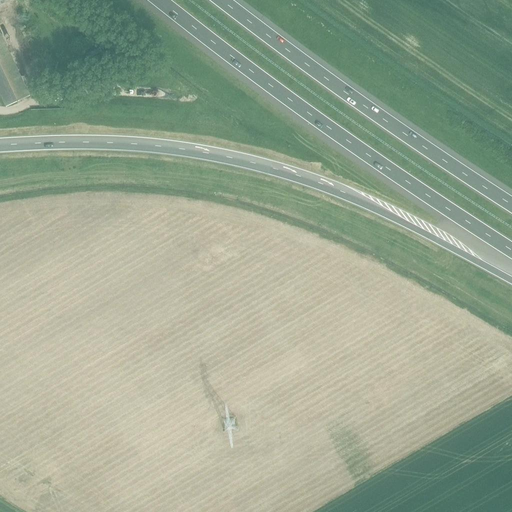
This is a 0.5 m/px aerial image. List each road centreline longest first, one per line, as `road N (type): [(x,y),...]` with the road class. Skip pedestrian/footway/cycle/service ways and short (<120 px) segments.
road 1 (motorway): [(0,146),(154,145),(272,168),(345,192),(511,279)]
road 2 (motorway): [(159,0),(329,128),(511,250)]
road 3 (motorway): [(511,204),(222,0)]
